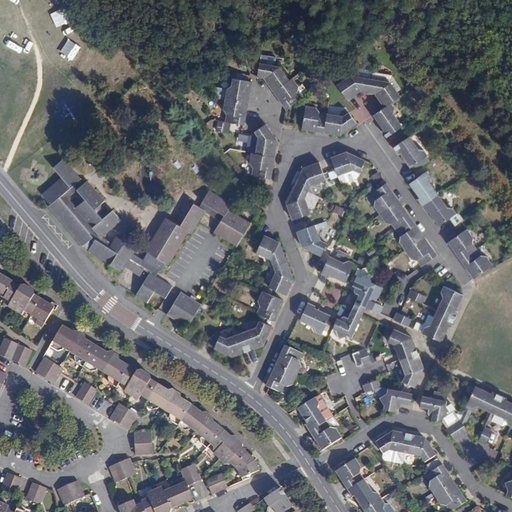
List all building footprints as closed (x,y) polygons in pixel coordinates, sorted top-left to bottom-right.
[(379,32),(372,37),(375,42),(382,37),(379,32)] [(261,64),(259,70),(258,78),(263,78),(267,84),(272,92),(288,81),(280,68),(261,64)] [(356,71),(355,78),(370,81),(371,73),(356,71)] [(371,73),(370,81),(391,84),(392,77),(371,73)] [(350,77),(337,86),(347,101),(357,95),(361,92),(368,93),(370,81),(355,78),(350,77)] [(288,81),(272,92),(280,102),(286,110),(302,99),(298,93),(299,88),(298,87),(293,80),(292,78),(288,81)] [(227,90),(225,100),(247,104),(250,91),(251,82),(244,80),(233,79),(231,86),(227,90)] [(370,81),(368,93),(375,95),(377,98),(384,108),(391,103),(400,97),(391,84),(370,81)] [(302,85),(298,87),(299,88),(298,93),(302,99),(308,94),(302,85)] [(226,114),(225,122),(239,125),(243,126),(244,126),(246,115),(247,104),(225,100),(223,110),(226,114)] [(306,100),(303,117),(301,130),(312,132),(323,133),(326,115),(322,114),(323,105),(321,103),(306,100)] [(391,103),(384,108),(373,116),(376,121),(383,130),(381,131),(386,138),(402,127),(394,115),(395,109),(391,103)] [(342,118),(326,115),(323,133),(333,135),(339,136),(356,124),(348,113),(342,118)] [(256,154),(274,157),(277,141),(265,125),(255,132),(259,137),(256,154)] [(249,135),(247,153),(251,153),(256,154),(259,137),(255,132),(249,135)] [(419,149),(410,137),(393,148),(398,155),(400,154),(403,159),(410,168),(412,167),(428,156),(424,150),(419,149)] [(252,176),(258,177),(270,179),(272,168),(274,157),(256,154),(251,153),(250,163),(253,168),(252,176)] [(330,158),(335,170),(337,176),(352,170),(358,173),(364,161),(346,153),(342,154),(330,158)] [(68,230),(83,247),(84,246),(88,250),(88,251),(122,272),(129,261),(133,255),(136,250),(116,237),(111,243),(106,241),(103,237),(121,221),(113,211),(103,219),(95,210),(105,201),(87,181),(83,184),(80,181),(81,179),(63,159),(53,168),(61,178),(41,195),(50,204),(48,206),(68,230)] [(182,168),(177,162),(173,165),(177,171),(182,168)] [(298,177),(294,186),(306,192),(309,185),(325,180),(323,174),(319,162),(303,168),(298,177)] [(426,172),(422,167),(415,172),(419,177),(426,172)] [(356,178),(358,173),(352,170),(337,176),(340,184),(356,178)] [(430,178),(426,172),(419,177),(409,184),(416,193),(419,198),(417,199),(422,206),(437,195),(429,184),(430,178)] [(374,207),(380,215),(399,201),(394,194),(386,183),(376,190),(371,194),(375,201),(374,207)] [(372,185),(367,189),(371,194),(376,190),(372,185)] [(291,193),(286,205),(292,220),(303,216),(309,214),(303,199),(306,192),(294,186),(291,193)] [(250,225),(250,224),(228,211),(232,205),(209,191),(201,203),(223,217),(220,222),(213,233),(236,247),(250,225)] [(179,226),(193,204),(178,195),(165,218),(179,226)] [(446,208),(437,195),(422,206),(427,213),(428,212),(434,219),(439,226),(449,219),(454,227),(461,222),(457,215),(455,215),(451,208),(446,208)] [(105,216),(114,208),(107,200),(98,208),(105,216)] [(399,201),(380,215),(386,223),(391,224),(394,227),(396,231),(412,220),(407,213),(399,201)] [(223,217),(201,203),(199,208),(205,212),(204,213),(220,222),(223,217)] [(205,212),(199,208),(193,204),(179,226),(165,218),(145,252),(147,253),(142,261),(159,271),(161,272),(166,264),(168,266),(188,233),(191,234),(204,213),(205,212)] [(336,204),(333,212),(342,217),(346,209),(336,204)] [(399,243),(405,251),(424,238),(419,231),(412,220),(396,231),(398,234),(400,237),(399,243)] [(308,227),(296,232),(302,247),(311,251),(321,256),(326,244),(319,240),(314,225),(308,227)] [(396,231),(394,227),(387,232),(389,235),(396,231)] [(454,251),(461,261),(476,250),(472,245),(473,238),(466,229),(460,234),(448,243),(454,251)] [(390,239),(398,234),(396,231),(389,235),(388,237),(390,239)] [(264,235),(263,238),(257,251),(270,258),(273,266),(286,261),(281,248),(279,242),(264,235)] [(418,261),(421,266),(437,255),(430,245),(424,238),(405,251),(410,259),(418,261)] [(465,267),(473,278),(492,266),(486,256),(480,255),(476,250),(461,261),(465,267)] [(156,277),(159,271),(142,261),(133,255),(129,261),(149,273),(156,277)] [(336,278),(345,283),(354,263),(348,261),(342,262),(329,256),(321,274),(328,277),(330,275),(336,278)] [(286,261),(273,266),(276,272),(269,287),(275,290),(286,295),(290,286),(293,280),(286,261)] [(0,293),(5,296),(13,282),(0,273),(0,293)] [(172,287),(156,277),(149,273),(135,295),(147,303),(154,292),(165,299),(172,287)] [(359,294),(355,303),(379,314),(383,307),(371,301),(368,300),(375,285),(370,282),(368,274),(360,278),(357,276),(352,286),(356,288),(355,291),(356,293),(359,294)] [(20,286),(13,282),(5,296),(3,298),(10,303),(8,307),(15,311),(28,288),(25,286),(20,286)] [(437,312),(454,320),(457,313),(456,312),(459,303),(463,296),(455,292),(445,287),(442,294),(443,299),(437,312)] [(33,291),(28,288),(15,311),(22,315),(24,311),(31,316),(41,299),(34,295),(33,291)] [(411,290),(407,297),(422,304),(425,297),(411,290)] [(272,295),(263,291),(260,300),(261,305),(257,313),(262,316),(274,321),(279,311),(284,301),(272,295)] [(167,315),(187,327),(201,305),(181,293),(167,315)] [(49,304),(41,299),(31,316),(37,320),(35,323),(42,328),(53,310),(55,310),(57,306),(53,303),(49,304)] [(306,307),(299,320),(314,327),(316,332),(322,335),(330,316),(314,308),(315,306),(308,303),(306,307)] [(337,319),(332,329),(336,330),(339,339),(347,336),(350,338),(362,315),(352,310),(347,319),(344,318),(342,319),(341,321),(337,319)] [(425,328),(422,334),(441,342),(446,331),(448,327),(451,327),(454,320),(437,312),(430,326),(425,328)] [(397,313),(393,320),(407,327),(411,319),(397,313)] [(256,328),(241,333),(248,351),(257,348),(263,345),(272,327),(259,321),(256,328)] [(64,349),(69,352),(81,333),(78,331),(73,332),(63,326),(50,347),(58,352),(62,350),(64,349)] [(400,360),(418,353),(415,346),(412,338),(394,330),(388,342),(395,345),(400,360)] [(81,333),(69,352),(75,355),(74,357),(76,363),(83,367),(96,346),(86,340),(85,336),(81,333)] [(226,339),(219,336),(214,348),(232,357),(238,355),(248,351),(241,333),(226,339)] [(0,354),(5,357),(11,341),(5,338),(0,348),(0,354)] [(11,360),(18,344),(11,341),(5,357),(11,360)] [(18,363),(25,347),(18,344),(11,360),(18,363)] [(96,346),(83,367),(91,372),(96,371),(98,369),(103,373),(114,354),(111,352),(107,353),(96,346)] [(32,351),(25,347),(18,363),(25,366),(32,351)] [(276,366),(297,376),(301,368),(299,362),(301,355),(284,347),(279,359),(276,366)] [(363,364),(364,366),(371,364),(369,358),(368,353),(366,349),(359,352),(363,364)] [(363,364),(359,352),(352,354),(356,366),(363,364)] [(403,382),(415,388),(423,369),(419,358),(418,353),(400,360),(405,375),(403,382)] [(114,354),(103,373),(109,376),(107,378),(109,383),(117,388),(120,383),(129,366),(120,361),(118,356),(114,354)] [(42,376),(51,362),(44,358),(35,372),(42,376)] [(48,380),(57,366),(51,362),(42,376),(48,380)] [(63,369),(57,366),(48,380),(54,384),(63,369)] [(129,366),(120,383),(127,388),(124,392),(131,396),(145,373),(141,370),(137,371),(129,366)] [(269,388),(274,390),(283,394),(287,387),(293,386),(297,376),(276,366),(271,376),(266,387),(269,388)] [(145,373),(131,396),(138,400),(140,396),(148,401),(158,384),(150,379),(150,376),(145,373)] [(363,385),(366,393),(381,388),(378,380),(363,385)] [(83,402),(91,387),(85,383),(76,398),(83,402)] [(158,384),(148,401),(145,405),(153,410),(158,409),(159,408),(164,411),(176,392),(172,390),(168,390),(158,384)] [(491,414),(499,395),(492,392),(491,394),(485,391),(475,386),(466,407),(471,409),(477,408),(491,414)] [(97,391),(91,387),(83,402),(89,405),(97,391)] [(384,406),(383,409),(393,411),(395,407),(399,407),(400,403),(406,404),(409,405),(412,394),(387,389),(386,395),(380,399),(384,406)] [(176,392),(164,411),(170,414),(170,421),(177,425),(178,426),(191,405),(181,398),(180,394),(176,392)] [(306,425),(310,432),(332,418),(320,395),(298,409),(307,424),(306,425)] [(511,426),(511,403),(506,400),(506,399),(499,395),(491,414),(493,415),(490,423),(501,428),(505,426),(511,428),(511,427),(511,426)] [(422,397),(420,407),(425,408),(428,409),(428,412),(430,414),(433,415),(432,420),(442,422),(443,417),(449,414),(445,407),(446,402),(422,396),(422,397)] [(117,422),(126,408),(120,404),(110,418),(117,422)] [(191,405),(178,426),(184,430),(189,430),(190,429),(196,433),(209,415),(207,413),(202,413),(191,405)] [(124,427),(132,412),(126,408),(117,422),(124,427)] [(371,419),(365,410),(361,413),(367,422),(371,419)] [(138,416),(132,412),(124,427),(129,430),(138,416)] [(452,412),(449,414),(443,417),(442,422),(443,422),(446,428),(453,424),(458,421),(452,412)] [(213,418),(209,415),(196,433),(201,436),(201,444),(207,449),(211,445),(224,431),(214,422),(213,418)] [(469,433),(460,420),(458,421),(453,424),(462,437),(469,433)] [(310,432),(322,451),(341,438),(336,429),(330,429),(325,422),(310,432)] [(446,428),(455,441),(462,437),(453,424),(446,428)] [(485,445),(491,432),(484,428),(478,442),(485,445)] [(224,431),(211,445),(214,447),(213,454),(219,460),(237,440),(234,437),(230,437),(224,431)] [(135,441),(152,440),(151,432),(135,433),(135,441)] [(393,432),(376,443),(383,454),(390,450),(405,455),(409,435),(403,434),(393,432)] [(422,438),(409,435),(405,455),(421,458),(425,463),(436,456),(425,439),(422,438)] [(242,444),(237,440),(219,460),(224,465),(232,465),(235,467),(248,454),(242,449),(242,444)] [(152,455),(152,448),(135,448),(136,456),(152,455)] [(383,459),(403,464),(405,455),(390,450),(383,454),(382,458),(383,459)] [(255,460),(248,454),(235,467),(239,471),(243,481),(250,478),(251,475),(259,471),(255,460)] [(130,459),(123,462),(129,477),(136,474),(130,459)] [(355,459),(336,471),(348,490),(363,480),(360,475),(361,468),(355,459)] [(123,462),(116,465),(123,480),(129,477),(123,462)] [(123,480),(116,465),(110,468),(116,483),(123,480)] [(195,465),(188,468),(195,483),(202,480),(195,465)] [(431,473),(426,476),(430,482),(429,488),(433,493),(435,497),(454,484),(448,474),(442,465),(431,473)] [(195,483),(188,468),(181,471),(184,478),(188,486),(195,483)] [(9,492),(15,476),(8,473),(2,489),(9,492)] [(222,474),(206,482),(209,488),(225,481),(222,474)] [(22,478),(15,476),(9,492),(16,494),(22,478)] [(188,486),(184,478),(177,481),(178,485),(172,488),(179,506),(187,502),(193,499),(188,486)] [(364,510),(381,499),(379,495),(372,494),(363,480),(348,490),(352,497),(354,496),(364,510)] [(78,481),(71,484),(78,500),(85,497),(78,481)] [(225,481),(209,488),(212,495),(228,488),(225,481)] [(34,501),(40,486),(33,483),(27,499),(34,501)] [(78,500),(71,484),(65,487),(71,503),(78,500)] [(449,511),(451,511),(466,502),(460,493),(454,484),(435,497),(436,499),(440,505),(446,506),(449,511)] [(47,488),(40,486),(34,501),(41,504),(47,488)] [(71,503),(65,487),(58,490),(65,505),(71,503)] [(179,506),(172,488),(164,492),(162,487),(154,491),(163,511),(164,511),(173,508),(179,506)] [(285,511),(293,507),(281,489),(264,500),(269,508),(268,511),(285,511)] [(411,503),(414,501),(406,489),(403,491),(411,503)] [(163,511),(154,491),(147,494),(149,498),(141,501),(143,504),(146,511),(163,511)] [(384,511),(383,511),(385,505),(381,499),(364,510),(364,511),(384,511)] [(146,511),(143,504),(136,507),(134,501),(119,507),(121,511),(146,511)] [(9,506),(2,503),(0,506),(0,511),(11,511),(9,506)]
